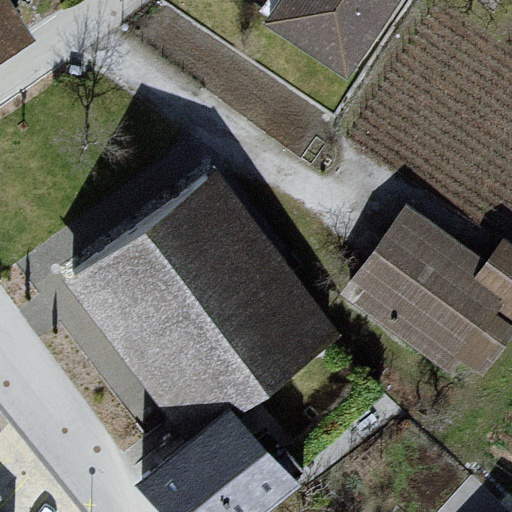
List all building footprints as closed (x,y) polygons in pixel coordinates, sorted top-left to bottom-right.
[(0,0),(0,51),(29,35),(7,0),(0,0)] [(262,0),(247,23),(334,84),(390,0),(262,0)] [(202,173),(56,276),(168,432),(230,409),(324,338),(202,173)] [(396,205),(335,287),(443,371),(478,379),(511,330),(511,256),(495,245),(471,267),(396,205)] [(230,409),(135,485),(166,511),(276,511),(303,493),(230,409)]
